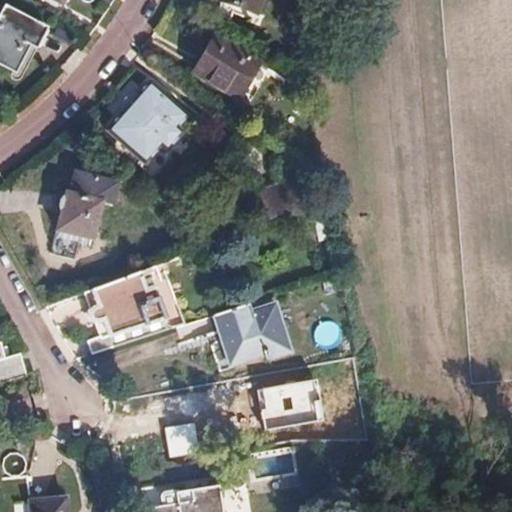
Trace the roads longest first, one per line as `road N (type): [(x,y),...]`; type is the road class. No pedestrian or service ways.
road 1 (residential): [(0,153),(77,90),(142,0)]
road 2 (residential): [(0,274),(72,403)]
